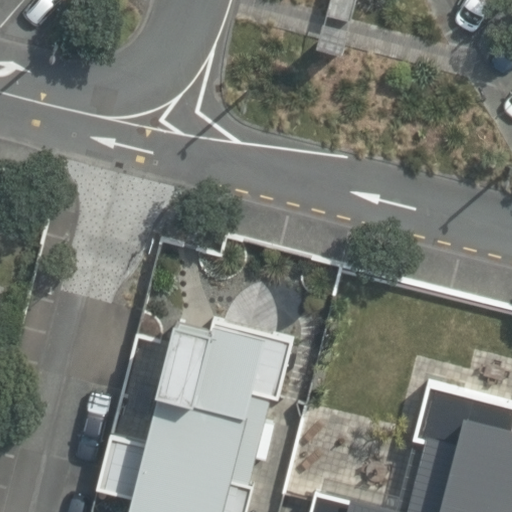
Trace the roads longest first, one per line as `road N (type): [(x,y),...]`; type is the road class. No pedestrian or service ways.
road 1 (residential): [(52,511),(138,136)]
road 2 (residential): [(511,226),(274,175),(138,136)]
road 3 (residential): [(67,112),(105,97),(157,57),(173,0)]
